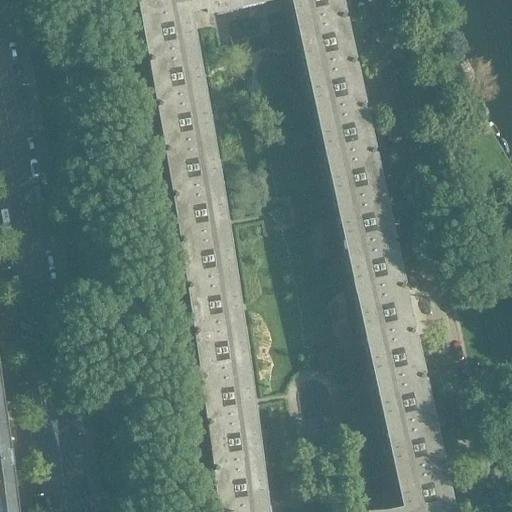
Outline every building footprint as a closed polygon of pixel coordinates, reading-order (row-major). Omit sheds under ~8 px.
[(238,7),(236,0),(139,0),(137,4),(139,14),(183,6),(184,12),(207,7),(208,13),(238,7)] [(340,18),(336,0),(291,0),(297,27),(340,18)] [(191,52),(184,13),(184,12),(183,6),(139,14),(148,60),(191,52)] [(350,63),(340,18),(297,27),(307,72),(350,63)] [(199,97),(195,73),(191,52),(148,60),(152,83),(151,85),(152,90),(154,92),(156,105),(199,97)] [(360,108),(350,63),(307,72),(317,117),(360,108)] [(207,143),(201,107),(199,97),(156,105),(160,128),(159,131),(159,136),(162,137),(164,150),(207,143)] [(370,153),(360,108),(317,117),(327,162),(370,153)] [(215,188),(211,165),(207,143),(164,150),(168,174),(166,176),(167,181),(170,182),(172,196),(215,188)] [(380,198),(370,153),(327,162),(337,207),(380,198)] [(223,234),(217,198),(215,188),(172,196),(176,219),(174,221),(175,226),(177,228),(179,241),(223,234)] [(390,243),(380,198),(337,207),(347,252),(390,243)] [(230,280),(223,234),(179,241),(183,265),(181,267),(182,272),(184,273),(186,287),(230,280)] [(400,288),(390,243),(347,252),(357,297),(400,288)] [(237,326),(233,302),(230,280),(186,287),(190,310),(188,312),(189,317),(191,319),(193,332),(237,326)] [(409,333),(400,288),(357,297),(366,342),(409,333)] [(243,371),(238,336),(237,326),(193,332),(196,356),(195,358),(196,363),(198,364),(200,378),(243,371)] [(419,378),(409,333),(366,342),(376,387),(419,378)] [(249,417),(246,393),(243,371),(200,378),(203,401),(201,403),(202,408),(204,410),(206,423),(249,417)] [(429,423),(419,378),(376,387),(386,432),(429,423)] [(255,463),(251,427),(249,417),(206,423),(209,447),(207,449),(208,454),(210,455),(212,469),(255,463)] [(439,467),(429,423),(386,432),(396,477),(439,467)] [(0,484),(11,483),(7,452),(4,435),(0,435),(0,484)] [(228,511),(261,508),(258,482),(255,463),(212,469),(215,492),(213,494),(214,500),(216,501),(217,511),(228,511)] [(447,511),(448,510),(439,467),(396,477),(404,511),(409,510),(409,511),(447,511)] [(0,508),(14,507),(11,483),(0,484),(0,508)]
